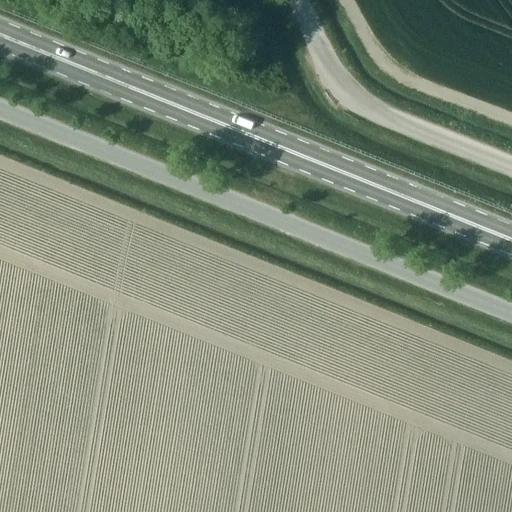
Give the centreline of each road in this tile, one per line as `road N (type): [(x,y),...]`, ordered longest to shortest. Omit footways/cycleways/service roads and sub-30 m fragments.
road 1 (trunk): [(511,239),(0,34)]
road 2 (unclassified): [(511,314),(0,111)]
road 3 (unclassified): [(511,166),(353,96),(332,73),(296,0)]
